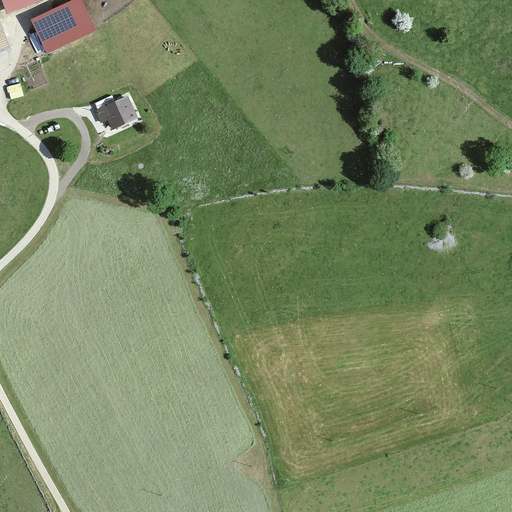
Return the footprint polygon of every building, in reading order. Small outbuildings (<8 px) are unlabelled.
[(42,0),(2,0),(8,14),(42,0)] [(81,0),(74,0),(33,19),(48,52),(96,30),(81,0)] [(0,21),(0,48),(8,45),(0,21)] [(22,82),(12,85),(16,97),(26,94),(22,82)] [(96,102),(99,107),(115,99),(113,94),(96,102)] [(140,117),(130,96),(101,109),(112,131),(140,117)]
